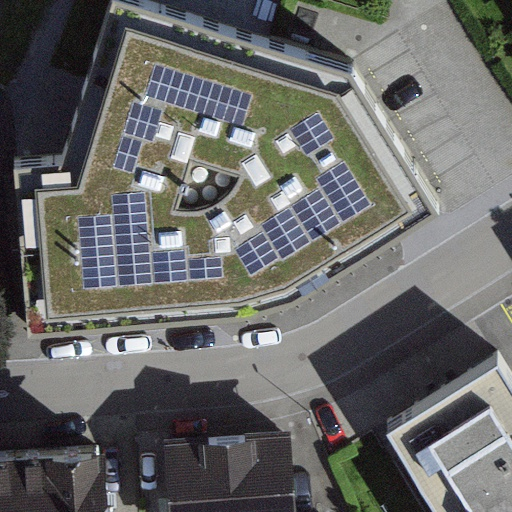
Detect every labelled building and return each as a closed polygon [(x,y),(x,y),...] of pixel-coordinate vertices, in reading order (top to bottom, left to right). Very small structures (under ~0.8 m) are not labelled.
[(15,158),(29,328),(286,301),(437,204),(350,61),(142,0),(110,0),(61,156),(15,158)] [(511,0),(468,0),(511,69),(511,0)] [(511,511),(511,436),(485,389),(365,459),(395,511),(511,511)] [(288,511),(285,465),(137,475),(139,511),(288,511)] [(0,511),(94,511),(93,482),(0,487),(0,511)]
